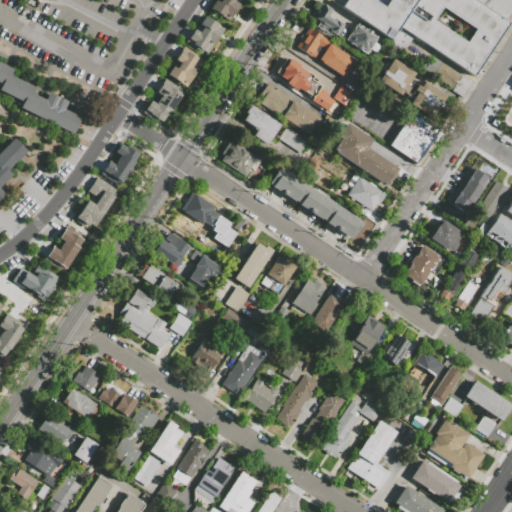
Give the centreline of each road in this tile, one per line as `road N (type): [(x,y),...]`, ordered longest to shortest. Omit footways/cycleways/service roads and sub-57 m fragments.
road 1 (tertiary): [(0,425),(281,0)]
road 2 (residential): [(179,155),(511,377)]
road 3 (residential): [(195,0),(52,207),(0,253)]
road 4 (residential): [(100,341),(357,511)]
road 5 (residential): [(465,129),(365,279)]
